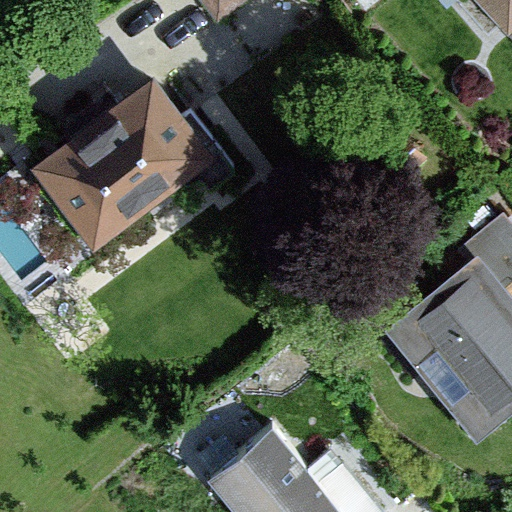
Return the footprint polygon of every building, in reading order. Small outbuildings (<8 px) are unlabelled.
[(235,0),(195,0),(209,19),(235,0)] [(511,0),(478,0),(503,27),(511,19),(511,0)] [(197,152),(197,127),(152,63),(27,149),(90,239),(180,177),(197,152)] [(511,396),(511,290),(474,245),(376,327),(466,435),(511,396)] [(335,511),(337,510),(265,429),(203,483),(228,511),(335,511)]
